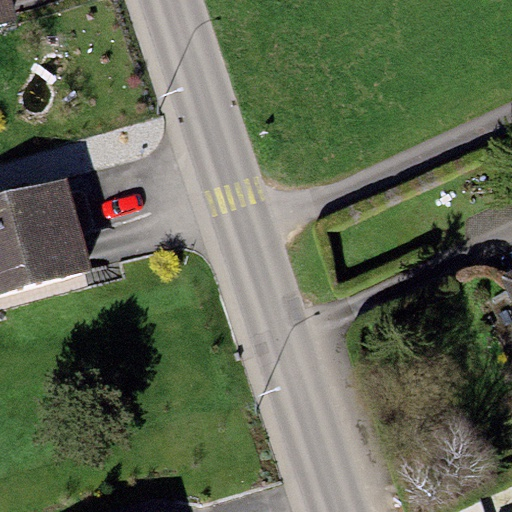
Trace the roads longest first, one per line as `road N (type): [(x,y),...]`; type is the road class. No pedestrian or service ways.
road 1 (secondary): [(338,511),(169,0)]
road 2 (unknown): [(282,341),(511,251)]
